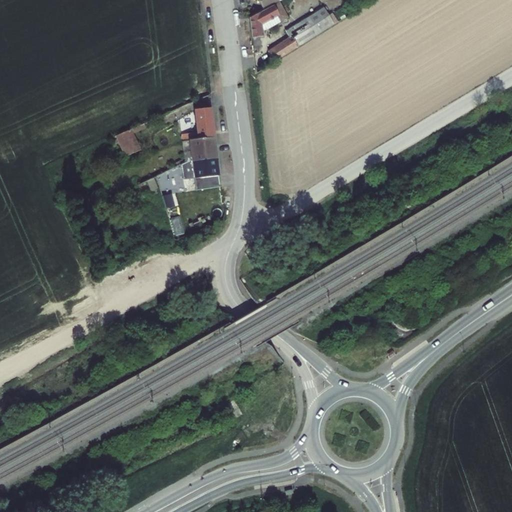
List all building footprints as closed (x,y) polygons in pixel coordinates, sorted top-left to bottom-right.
[(291,15),(282,0),(278,0),(249,17),(253,47),(261,45),(260,35),(264,35),(263,28),(268,28),(291,15)] [(336,22),(325,5),(285,29),(290,38),(268,50),(275,60),(336,22)] [(190,129),(191,136),(216,134),(213,106),(197,108),(200,128),(190,129)] [(117,133),(125,152),(140,146),(132,127),(117,133)] [(185,148),(186,154),(217,151),(216,134),(191,136),(193,147),(185,148)] [(184,137),(185,148),(193,147),(191,136),(184,137)] [(218,155),(217,151),(186,154),(186,158),(181,160),(183,176),(194,174),(196,186),(220,183),(218,155)] [(137,184),(142,195),(159,187),(154,177),(137,184)]
